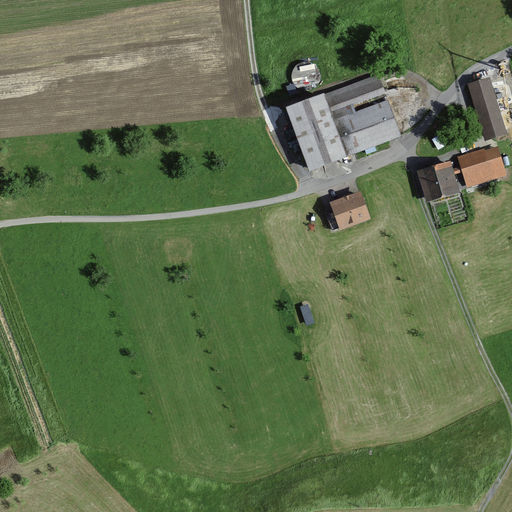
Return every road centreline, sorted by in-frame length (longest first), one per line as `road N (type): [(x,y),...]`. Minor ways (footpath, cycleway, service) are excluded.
road 1 (track): [(311,189),(149,219),(0,225)]
road 2 (track): [(511,416),(427,222),(405,151)]
road 3 (track): [(311,189),(278,143),(260,96),(246,0)]
road 4 (track): [(511,49),(464,77),(405,151)]
